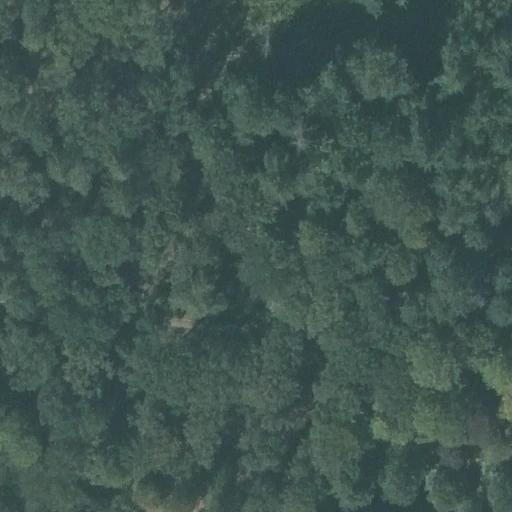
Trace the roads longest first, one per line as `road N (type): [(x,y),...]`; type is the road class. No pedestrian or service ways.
road 1 (track): [(357,358),(0,318)]
road 2 (track): [(511,293),(357,358)]
road 3 (track): [(357,358),(511,375)]
